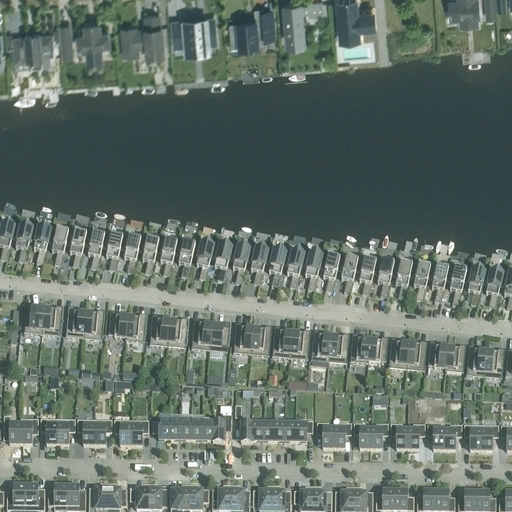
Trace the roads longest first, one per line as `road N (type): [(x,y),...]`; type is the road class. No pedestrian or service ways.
road 1 (residential): [(0,283),(511,333)]
road 2 (residential): [(511,474),(0,466)]
